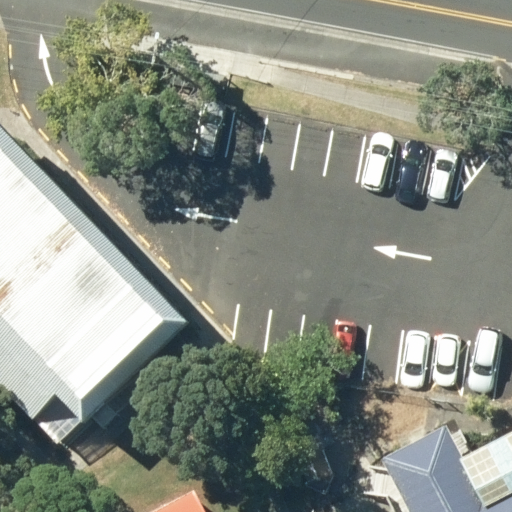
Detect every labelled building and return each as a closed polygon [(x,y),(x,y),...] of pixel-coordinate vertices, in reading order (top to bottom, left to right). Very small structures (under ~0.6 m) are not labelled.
[(180,86),(221,94),(229,54),(188,46),(180,86)] [(0,404),(50,457),(81,430),(86,434),(195,334),(0,128),(0,404)] [(296,437),(309,459),(333,445),(320,423),(296,437)] [(511,511),(511,437),(479,455),(463,424),(396,459),(423,511),(422,511),(511,511)] [(163,511),(218,511),(206,489),(163,511)]
